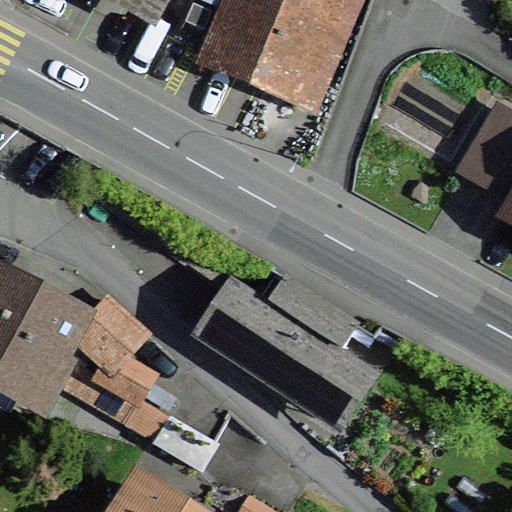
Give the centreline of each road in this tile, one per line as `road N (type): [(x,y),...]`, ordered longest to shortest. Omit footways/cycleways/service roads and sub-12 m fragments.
road 1 (primary): [(511,338),(0,55)]
road 2 (residential): [(0,208),(74,241),(358,511)]
